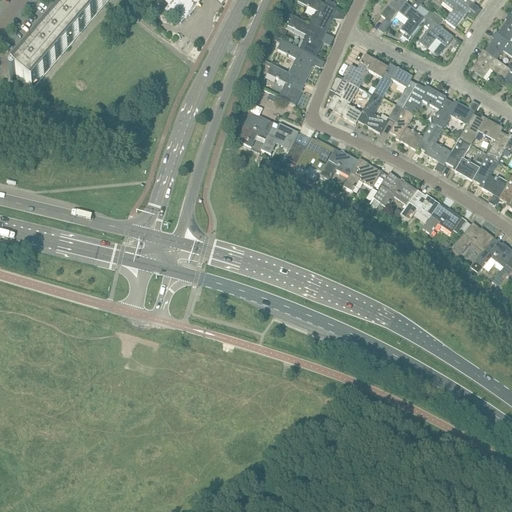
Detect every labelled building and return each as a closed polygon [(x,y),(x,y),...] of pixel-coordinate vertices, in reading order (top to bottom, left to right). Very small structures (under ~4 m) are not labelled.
[(109,0),(79,0),(14,76),(32,91),(109,0)] [(161,0),(162,0),(166,2),(169,6),(165,12),(180,25),(198,5),(199,4),(194,0),(161,0)] [(332,20),(336,11),(314,0),(298,0),(297,3),(316,12),(309,26),(326,35),(334,20),(332,20)] [(398,14),(405,3),(408,0),(392,0),(388,6),(393,10),(398,14)] [(453,12),(445,22),(455,29),(470,9),(467,7),(470,2),(467,0),(445,0),(443,4),(453,12)] [(410,7),(405,3),(398,14),(408,21),(400,31),(405,35),(403,37),(402,37),(408,42),(409,42),(408,41),(425,19),(416,12),(420,7),(414,2),(410,7)] [(393,10),(388,6),(380,16),(385,20),(393,10)] [(390,24),(398,14),(393,10),(385,20),(390,24)] [(285,14),(282,20),(289,23),(292,17),(285,14)] [(428,30),(418,43),(428,51),(433,55),(441,45),(446,48),(453,38),(439,27),(442,22),(432,14),(431,16),(429,19),(428,20),(427,22),(428,23),(424,27),(428,30)] [(511,17),(510,16),(509,14),(505,20),(506,21),(498,34),(497,34),(509,43),(509,42),(511,38),(511,17)] [(326,35),(309,26),(292,17),(289,23),(287,27),(305,36),(299,50),(316,59),(323,44),(322,43),(326,35)] [(493,40),(485,52),(484,53),(496,61),(502,52),(511,58),(511,44),(509,42),(509,43),(497,34),(498,34),(496,33),(492,39),(493,40)] [(316,59),(299,50),(281,41),(280,44),(277,51),(295,60),(288,74),(306,83),(313,68),(311,67),(316,59)] [(496,61),(484,53),(485,52),(483,51),(479,57),(480,58),(471,71),(483,80),(490,70),(504,80),(510,71),(506,68),(496,61)] [(351,66),(343,80),(359,89),(369,72),(382,79),(388,68),(366,55),(357,70),(351,66)] [(306,83),(288,74),(271,65),(270,68),(266,75),(285,84),(278,98),(295,107),(303,92),(301,91),(306,83)] [(388,68),(382,79),(373,94),(383,99),(393,82),(406,89),(412,78),(390,65),(388,68)] [(511,68),(510,71),(504,80),(500,86),(506,90),(509,85),(511,86),(511,68)] [(349,107),(359,89),(343,80),(336,76),(330,91),(335,94),(341,98),(333,112),(356,126),(357,123),(362,114),(349,107)] [(417,85),(411,95),(403,109),(415,116),(422,102),(438,111),(431,124),(446,98),(429,88),(428,91),(417,85)] [(403,109),(411,95),(405,91),(397,105),(403,109)] [(383,99),(373,94),(362,114),(357,123),(380,135),(386,124),(373,116),(383,99)] [(459,139),(459,140),(474,113),(457,103),(456,106),(445,100),(446,98),(431,124),(443,131),(451,117),(467,126),(463,133),(459,139)] [(403,109),(397,105),(388,120),(395,123),(403,109)] [(403,109),(395,123),(389,133),(400,139),(398,142),(416,152),(431,124),(423,138),(407,129),(415,116),(403,109)] [(237,140),(237,141),(246,146),(251,148),(255,141),(256,137),(266,141),(273,124),(259,117),(250,112),(237,140)] [(475,113),(474,113),(459,140),(471,146),(478,133),(495,142),(486,157),(502,129),(485,119),(484,121),(473,115),(475,113)] [(264,145),(261,151),(265,153),(270,155),(276,144),(290,150),(286,159),(284,163),(288,165),(290,162),(299,146),(293,143),(298,133),(283,126),(283,128),(273,124),(266,141),(264,145)] [(459,140),(451,154),(435,144),(443,131),(431,124),(416,152),(418,149),(428,155),(427,157),(444,167),(459,140)] [(511,136),(511,139),(500,133),(503,129),(502,129),(486,157),(498,163),(505,150),(511,153),(511,136)] [(305,150),(296,165),(305,170),(308,166),(322,173),(335,150),(320,143),(320,144),(311,139),(305,150)] [(463,160),(471,146),(459,140),(444,167),(446,164),(456,170),(454,172),(472,182),(486,157),(479,169),(463,160)] [(290,162),(296,165),(305,150),(299,146),(290,162)] [(343,155),(335,150),(322,173),(320,177),(329,182),(335,171),(349,178),(358,161),(344,154),(343,155)] [(490,177),(498,163),(486,157),(472,182),(473,181),(483,187),(482,190),(499,200),(511,176),(511,175),(506,186),(490,177)] [(367,166),(358,161),(349,178),(343,188),(352,192),(358,182),(372,189),(382,173),(367,165),(367,166)] [(371,203),(370,204),(375,208),(377,209),(380,204),(386,209),(394,198),(407,207),(418,192),(404,182),(403,183),(389,175),(377,192),(371,203)] [(511,176),(499,200),(509,206),(508,208),(511,210),(511,176)] [(418,192),(407,207),(401,216),(409,222),(416,211),(429,220),(440,205),(426,196),(425,197),(418,192)] [(429,220),(423,230),(431,235),(438,225),(452,234),(454,232),(458,235),(461,231),(467,222),(448,209),(448,211),(440,205),(429,220)] [(397,209),(392,216),(397,220),(402,213),(397,209)] [(470,244),(482,254),(494,239),(481,229),(480,229),(473,223),(471,225),(466,232),(453,247),(462,254),(470,244)] [(501,245),(494,239),(482,254),(470,268),(478,275),(483,269),(491,259),(503,269),(511,258),(511,251),(503,244),(501,245)] [(496,278),(492,283),(505,294),(507,281),(511,276),(511,274),(511,258),(503,269),(500,272),(496,278)]
